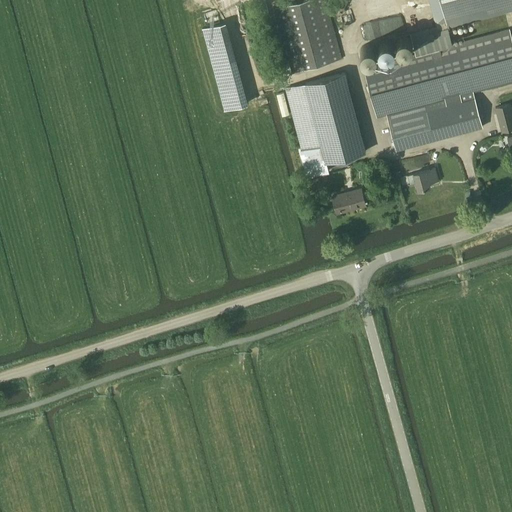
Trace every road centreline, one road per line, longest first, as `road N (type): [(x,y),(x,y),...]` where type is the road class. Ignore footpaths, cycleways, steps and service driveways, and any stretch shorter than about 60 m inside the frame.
road 1 (unclassified): [(0,377),(351,270)]
road 2 (unclassified): [(419,511),(351,270)]
road 3 (unclassified): [(351,270),(511,217)]
